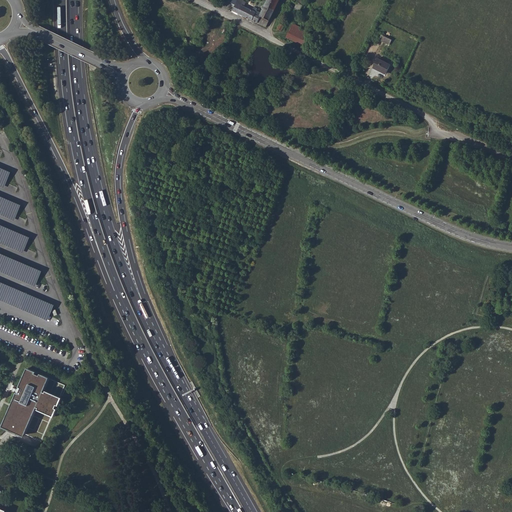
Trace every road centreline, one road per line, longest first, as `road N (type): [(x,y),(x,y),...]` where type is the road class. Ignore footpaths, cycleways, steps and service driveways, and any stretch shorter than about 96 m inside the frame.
road 1 (tertiary): [(163,91),(443,226),(511,246)]
road 2 (unclassified): [(511,157),(437,131),(423,114),(198,0)]
road 3 (trunk): [(139,307),(87,145),(73,0)]
road 4 (trunk): [(61,0),(76,149),(119,291)]
road 5 (trunk): [(0,43),(76,196),(110,287),(119,291)]
road 6 (trunk): [(119,291),(237,511)]
road 7 (trunk): [(251,511),(139,307)]
road 8 (trunk): [(139,307),(117,185),(138,104)]
